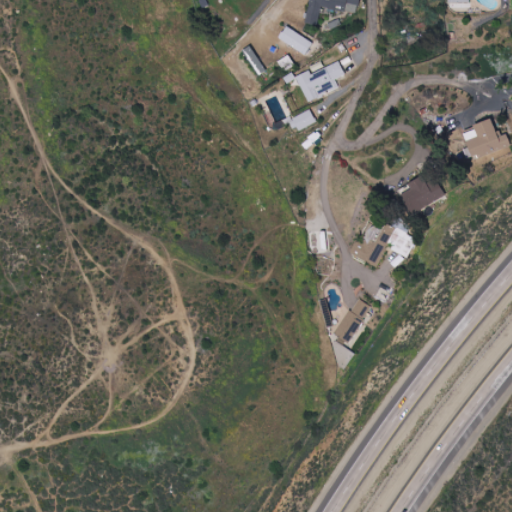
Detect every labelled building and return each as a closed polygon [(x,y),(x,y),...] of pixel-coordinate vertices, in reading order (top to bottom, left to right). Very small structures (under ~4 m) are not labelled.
[(359,0),(310,0),(306,23),(318,25),(321,8),(357,15),(359,0)] [(245,50),(258,76),(267,71),(253,46),(245,50)] [(297,76),(307,102),(340,88),(336,79),(346,75),(340,62),(311,74),(310,71),(297,76)] [(298,132),(317,122),(310,109),(291,119),(298,132)] [(496,138),(490,120),(473,126),(478,139),(465,143),(471,161),(510,147),(506,135),(496,138)] [(409,190),(401,194),(408,207),(418,202),(421,209),(440,199),(427,174),(406,185),(409,190)] [(406,259),(415,238),(371,217),(366,229),(370,231),(363,245),(359,243),(353,256),(378,268),(386,250),(406,259)] [(365,320),(349,311),(335,333),(350,343),(365,320)] [(355,353),(336,342),(333,349),(341,353),(335,362),(346,368),(355,353)]
